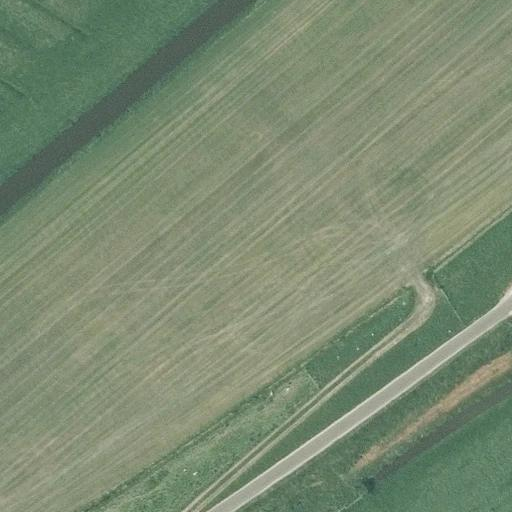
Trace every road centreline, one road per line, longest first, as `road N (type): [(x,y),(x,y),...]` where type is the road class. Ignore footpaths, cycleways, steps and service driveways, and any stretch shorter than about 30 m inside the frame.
road 1 (track): [(327,157),(427,308),(193,511)]
road 2 (unclassified): [(214,511),(511,304)]
